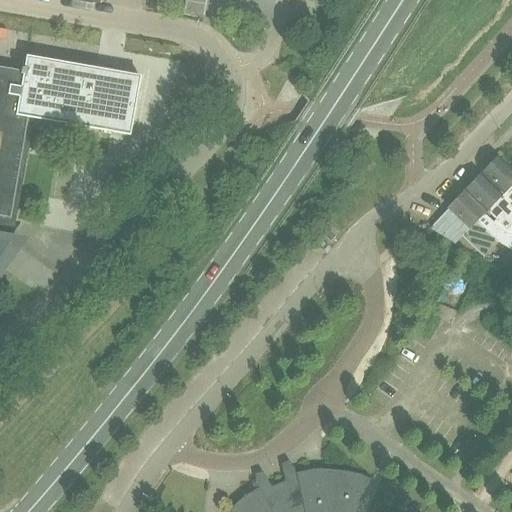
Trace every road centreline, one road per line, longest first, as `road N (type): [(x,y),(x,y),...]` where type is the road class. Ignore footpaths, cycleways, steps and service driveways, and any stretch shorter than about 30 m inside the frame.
road 1 (secondary): [(26,511),(213,283),(404,0)]
road 2 (unclassified): [(126,511),(161,452),(344,249),(382,213),(420,193)]
road 3 (unclassified): [(230,70),(225,116),(0,355)]
road 4 (unclassified): [(230,70),(184,32),(0,0)]
road 5 (residential): [(420,193),(511,105)]
